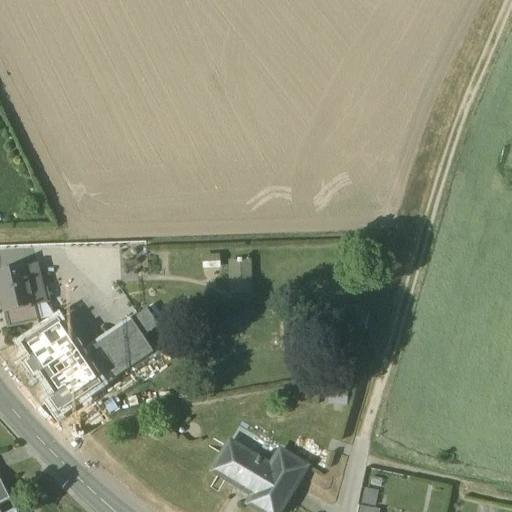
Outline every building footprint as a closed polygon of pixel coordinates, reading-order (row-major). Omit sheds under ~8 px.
[(202,256),(202,271),(220,271),(220,256),(202,256)] [(228,262),(229,296),(253,295),(251,261),(228,262)] [(0,274),(0,297),(4,314),(34,307),(46,304),(42,289),(37,266),(0,274)] [(116,281),(58,321),(80,354),(131,320),(138,315),(116,281)] [(34,307),(38,322),(40,332),(57,322),(46,304),(34,307)] [(38,322),(34,307),(4,314),(7,329),(38,322)] [(138,315),(131,320),(143,337),(158,327),(146,309),(138,315)] [(153,353),(143,337),(131,320),(80,354),(58,321),(57,322),(40,332),(20,345),(64,412),(153,353)] [(329,388),(327,405),(347,408),(349,390),(329,388)] [(248,506),(258,511),(280,511),(307,468),(280,452),(271,468),(230,443),(212,472),(253,497),(248,506)] [(0,511),(0,505),(10,500),(0,480),(0,511)] [(364,489),(360,507),(374,510),(378,492),(364,489)]
